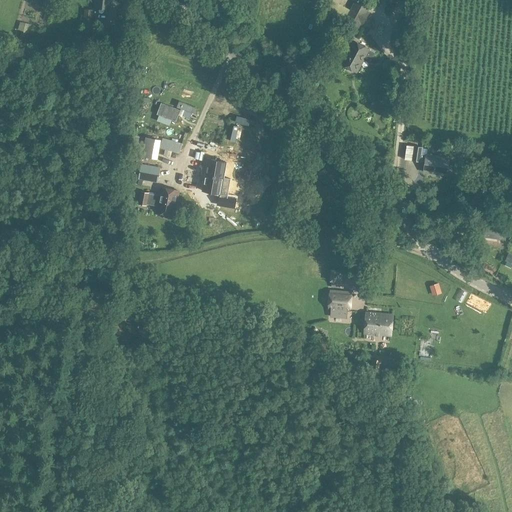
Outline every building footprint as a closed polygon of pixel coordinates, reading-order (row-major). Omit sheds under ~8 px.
[(44,0),(43,5),(55,9),(58,0),(44,0)] [(96,0),(96,8),(110,8),(110,0),(96,0)] [(364,12),(365,11),(367,8),(354,0),(342,20),(356,27),(358,23),(360,24),(366,13),(364,12)] [(84,9),(83,34),(92,35),(93,9),(84,9)] [(29,33),(31,25),(20,22),(18,30),(29,33)] [(0,33),(0,42),(16,44),(17,36),(14,35),(0,33)] [(353,41),(341,64),(357,72),(369,49),(353,41)] [(181,108),(184,110),(192,112),(196,114),(198,109),(179,101),(176,107),(181,108)] [(180,110),(161,103),(157,114),(159,115),(172,120),(176,121),(179,114),(180,110)] [(190,118),(192,112),(184,110),(182,116),(190,118)] [(235,142),(236,139),(238,130),(239,126),(234,125),(230,141),(235,142)] [(157,134),(156,143),(165,144),(164,149),(186,152),(188,138),(157,134)] [(421,154),(422,148),(422,147),(421,147),(421,146),(407,144),(404,159),(421,162),(420,171),(446,175),(449,158),(421,154)] [(227,150),(226,159),(244,162),(246,154),(227,150)] [(199,181),(204,156),(192,154),(187,179),(199,181)] [(295,158),(294,168),(310,169),(311,159),(295,158)] [(207,160),(205,168),(207,168),(206,175),(223,177),(226,162),(209,159),(209,160),(207,160)] [(138,164),(132,163),(130,163),(129,171),(137,173),(138,164)] [(141,164),(139,179),(158,182),(160,167),(141,164)] [(328,173),(321,177),(324,182),(321,184),(325,191),(328,189),(332,195),(339,191),(328,173)] [(203,181),(201,189),(203,189),(203,191),(216,193),(220,194),(220,196),(219,196),(219,197),(218,204),(234,207),(236,199),(227,198),(231,179),(223,177),(206,175),(205,181),(203,181)] [(141,192),(139,203),(147,205),(147,204),(156,205),(155,212),(174,216),(175,212),(179,192),(161,188),(160,197),(149,195),(149,193),(141,192)] [(466,235),(467,223),(450,222),(449,223),(449,230),(457,230),(457,235),(466,235)] [(483,239),(504,241),(505,233),(499,232),(500,227),(485,226),(483,239)] [(331,281),(341,281),(342,271),(331,270),(331,281)] [(329,309),(331,309),(330,318),(347,319),(348,310),(351,310),(352,292),(330,290),(329,309)] [(367,313),(365,333),(391,336),(392,315),(367,313)] [(381,360),(373,359),(371,371),(379,373),(381,360)] [(394,371),(387,370),(385,379),(392,380),(394,371)] [(415,400),(402,406),(410,421),(422,415),(415,400)]
